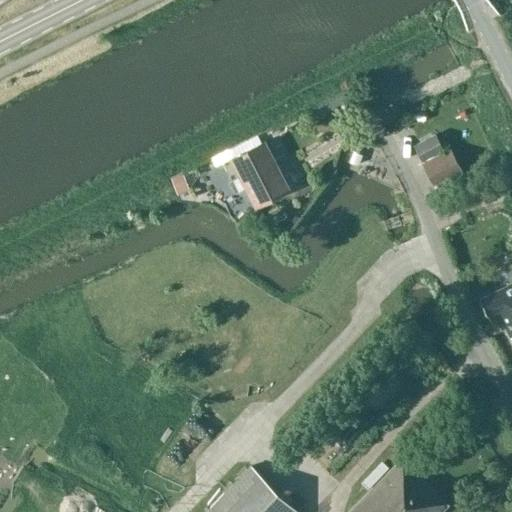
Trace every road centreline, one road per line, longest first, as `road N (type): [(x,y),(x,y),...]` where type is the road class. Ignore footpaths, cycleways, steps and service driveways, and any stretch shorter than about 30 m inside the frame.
road 1 (residential): [(378,122),(511,412)]
road 2 (track): [(437,246),(387,274),(350,336),(322,362)]
